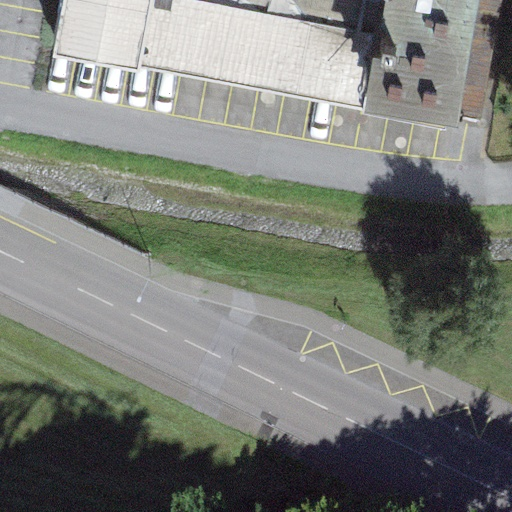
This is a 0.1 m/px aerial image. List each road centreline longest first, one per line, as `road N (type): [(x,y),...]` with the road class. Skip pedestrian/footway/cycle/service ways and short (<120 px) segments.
road 1 (secondary): [(0,249),(511,497)]
road 2 (residential): [(0,100),(206,148),(369,175),(511,185)]
